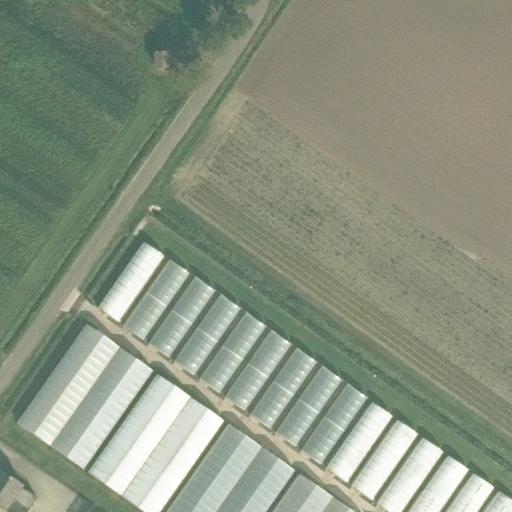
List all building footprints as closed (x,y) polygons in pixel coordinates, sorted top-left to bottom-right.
[(155,70),(167,69),(167,54),(154,55),(155,70)] [(97,309),(117,323),(163,258),(143,243),(97,309)] [(189,276),(168,261),(122,327),(143,341),(189,276)] [(214,293),(194,279),(148,345),(168,359),(214,293)] [(239,311),(219,297),(173,363),(193,377),(239,311)] [(265,329),(244,314),(198,380),(219,395),(265,329)] [(49,447),(119,349),(86,325),(16,424),(49,447)] [(290,347),(270,332),(224,398),(244,413),(290,347)] [(119,349),(49,447),(83,471),(152,372),(119,349)] [(315,364),(295,350),(249,416),(269,430),(315,364)] [(341,382),(320,368),(274,434),(295,448),(341,382)] [(121,498),(190,399),(156,375),(87,474),(121,498)] [(366,400),(346,386),(300,452),(320,466),(366,400)] [(159,511),(223,422),(190,399),(121,498),(141,511),(159,511)] [(392,418),(371,404),(325,470),(345,484),(392,418)] [(417,436),(396,421),(350,487),(371,502),(417,436)] [(216,511),(261,449),(227,425),(166,511),(216,511)] [(401,511),(442,454),(422,439),(376,505),(385,511),(401,511)] [(265,511),(294,472),(261,449),(216,511),(265,511)] [(439,511),(468,471),(447,457),(408,511),(439,511)] [(21,487),(0,471),(0,509),(4,511),(27,511),(36,499),(20,489),(21,487)] [(322,511),(332,499),(298,475),(272,511),(322,511)] [(476,511),(493,489),(472,475),(446,511),(476,511)] [(511,511),(511,502),(498,493),(484,511),(511,511)] [(350,511),(332,499),(322,511),(350,511)]
